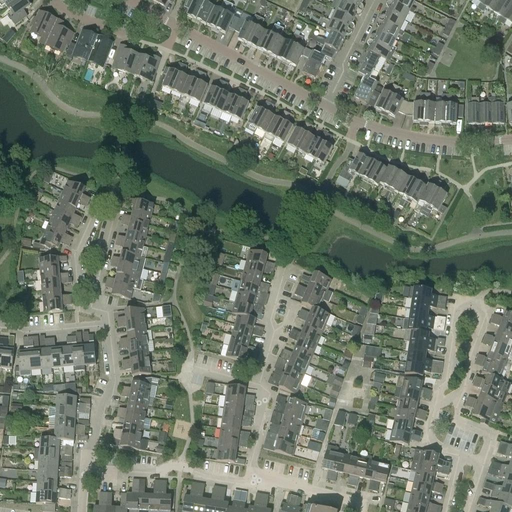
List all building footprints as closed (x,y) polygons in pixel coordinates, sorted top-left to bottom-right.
[(5,5),(7,9),(20,0),(0,0),(0,5),(1,8),(5,5)] [(24,0),(20,0),(7,9),(10,13),(7,16),(15,26),(27,17),(23,12),(31,6),(28,1),(26,2),(24,0)] [(191,22),(195,24),(206,0),(200,0),(200,1),(196,0),(187,0),(183,8),(189,10),(186,16),(193,19),(191,22)] [(200,23),(206,25),(214,8),(209,6),(211,0),(206,0),(195,24),(199,25),(200,23)] [(360,0),(341,0),(340,2),(362,13),(364,9),(363,6),(361,5),(363,1),(360,0)] [(388,0),(388,1),(410,12),(415,2),(410,0),(388,0)] [(480,11),(487,0),(473,0),(480,4),(477,9),(480,11)] [(493,12),(501,0),(487,0),(480,11),(483,13),(486,8),(493,12)] [(500,24),(511,5),(511,0),(501,0),(493,12),(500,17),(497,22),(500,24)] [(214,8),(206,25),(212,28),(211,31),(215,33),(228,4),(224,1),(220,11),(214,8)] [(405,22),(410,12),(388,1),(386,5),(387,8),(389,9),(387,13),(405,22)] [(340,2),(336,12),(354,20),(356,17),(357,17),(360,16),(362,13),(340,2)] [(229,29),(234,32),(240,20),(229,15),(233,6),(228,4),(215,33),(218,35),(220,32),(226,35),(229,29)] [(511,5),(500,24),(503,26),(506,21),(511,24),(511,5)] [(331,21),(353,32),(354,28),(353,25),(352,24),(354,20),(336,12),(331,21)] [(380,17),(378,21),(400,32),(405,22),(387,13),(385,17),(383,16),(380,17)] [(40,43),(45,45),(56,22),(41,15),(32,33),(43,38),(40,43)] [(251,25),(240,20),(234,32),(240,34),(237,40),(243,43),(242,46),(246,48),(260,18),(255,16),(251,25)] [(251,47),(257,49),(265,32),(260,30),(264,20),(260,18),(246,48),(249,49),(251,47)] [(326,31),(331,34),(331,33),(344,40),(346,36),(348,37),(351,36),(353,32),(331,21),(326,31)] [(400,32),(378,21),(377,24),(378,28),(379,28),(377,32),(395,41),(400,32)] [(61,24),(56,22),(45,45),(61,52),(69,34),(59,29),(61,24)] [(265,57),(279,27),(275,25),(270,35),(265,32),(257,49),(263,52),(262,55),(265,57)] [(270,56),(276,59),(285,41),(279,39),(284,30),(279,27),(265,57),(269,59),(270,56)] [(451,32),(445,30),(443,35),(448,38),(451,32)] [(73,57),(88,63),(96,41),(88,38),(90,35),(82,32),(76,46),(71,44),(65,58),(71,60),(73,57)] [(395,41),(377,32),(375,36),(374,35),(371,36),(369,40),(391,51),(395,41)] [(7,44),(14,37),(9,33),(2,40),(7,44)] [(331,34),(325,47),(338,53),(344,40),(331,33),(331,34)] [(281,64),(285,66),(299,37),(294,34),(290,44),(285,41),(276,59),(283,61),(281,64)] [(303,39),(299,37),(285,66),(289,68),(290,65),(296,68),(304,51),(299,48),(303,39)] [(386,61),(391,51),(369,40),(367,44),(368,47),(370,48),(368,51),(381,58),(386,61)] [(104,44),(96,41),(88,63),(104,69),(113,44),(105,41),(104,44)] [(313,52),(309,60),(322,66),(326,59),(333,63),(338,53),(325,47),(320,56),(313,52)] [(132,76),(139,57),(123,51),(119,62),(114,61),(111,69),(132,76)] [(374,71),(381,58),(368,51),(361,65),(374,71)] [(139,57),(132,76),(153,83),(155,75),(150,73),(154,62),(139,57)] [(315,80),(322,66),(309,60),(302,73),(315,80)] [(434,66),(429,63),(423,74),(429,76),(434,66)] [(171,92),(183,65),(179,64),(175,73),(165,69),(163,75),(161,80),(156,91),(160,93),(162,88),(171,92)] [(171,92),(181,96),(188,78),(183,76),(187,67),(183,65),(171,92)] [(364,78),(360,85),(374,92),(378,84),(370,80),(374,71),(361,65),(356,74),(364,78)] [(181,96),(190,100),(202,73),(197,72),(193,81),(188,78),(181,96)] [(206,75),(202,73),(190,100),(200,104),(208,87),(202,84),(206,75)] [(213,109),(224,83),(220,81),(216,90),(210,88),(203,105),(213,109)] [(222,113),(230,96),(225,94),(228,85),(224,83),(213,109),(222,113)] [(374,92),(360,85),(354,99),(367,105),(374,92)] [(384,117),(398,87),(393,85),(389,94),(383,92),(375,109),(381,112),(380,115),(384,117)] [(398,113),(405,116),(408,104),(398,99),(402,89),(398,87),(384,117),(387,118),(389,115),(395,119),(398,113)] [(222,113),(231,117),(243,91),(239,89),(235,98),(230,96),(222,113)] [(243,91),(231,117),(241,122),(249,104),(243,102),(247,93),(243,91)] [(419,127),(423,127),(425,94),(420,94),(420,104),(408,104),(405,116),(413,116),(413,123),(420,123),(419,127)] [(428,124),(434,124),(435,105),(430,105),(430,95),(425,94),(423,127),(428,127),(428,124)] [(441,128),(445,128),(447,96),(442,95),(441,105),(435,105),(434,124),(441,125),(441,128)] [(447,96),(445,128),(449,128),(449,125),(456,125),(457,119),(463,119),(464,107),(451,106),(452,96),(447,96)] [(480,125),(480,105),(471,105),(471,99),(467,99),(467,125),(480,125)] [(488,105),(480,105),(480,125),(492,125),(491,99),(488,99),(488,105)] [(495,99),(491,99),(492,125),(504,125),(504,104),(495,104),(495,99)] [(255,133),(257,130),(270,104),(266,102),(261,111),(256,108),(245,128),(255,133)] [(274,106),(270,104),(257,130),(266,135),(275,118),(270,115),(274,106)] [(275,139),(288,114),(284,112),(279,120),(275,118),(266,135),(263,139),(272,144),(275,139)] [(288,114),(275,139),(284,144),(293,127),(288,125),(292,116),(288,114)] [(296,151),(310,125),(306,123),(301,132),(296,129),(287,146),(296,151)] [(296,151),(305,156),(314,139),(309,136),(314,127),(310,125),(296,151)] [(305,156),(314,160),(328,135),(324,133),(319,141),(314,139),(305,156)] [(328,135),(314,160),(324,165),(333,148),(327,146),(332,137),(328,135)] [(359,177),(368,160),(362,157),(364,154),(360,152),(354,162),(349,159),(348,161),(339,177),(349,183),(354,174),(359,177)] [(359,188),(364,191),(379,162),(376,160),(374,163),(368,160),(359,177),(364,179),(359,188)] [(378,187),(389,167),(388,167),(387,170),(381,167),(383,164),(379,162),(364,191),(368,193),(373,184),(378,187)] [(380,196),(384,198),(400,170),(396,168),(394,171),(389,167),(378,187),(380,184),(384,187),(380,196)] [(398,194),(407,178),(402,174),(403,172),(400,170),(384,198),(388,201),(393,192),(398,194)] [(399,206),(403,209),(418,180),(415,178),(413,181),(407,178),(398,194),(403,197),(399,206)] [(417,205),(428,185),(426,188),(421,185),(422,182),(418,180),(403,209),(407,211),(412,202),(417,205)] [(68,182),(63,192),(88,203),(90,199),(82,195),(85,190),(68,182)] [(414,211),(424,216),(439,188),(435,186),(434,188),(428,185),(417,205),(414,211)] [(439,188),(424,216),(428,218),(433,210),(443,215),(447,209),(441,206),(447,196),(441,192),(443,189),(439,188)] [(88,203),(63,192),(59,202),(76,210),(78,204),(86,208),(88,203)] [(133,212),(151,216),(154,206),(124,198),(122,203),(134,206),(133,212)] [(59,202),(54,212),(79,223),(81,219),(73,215),(76,210),(59,202)] [(79,223),(54,212),(50,222),(67,230),(69,224),(77,227),(79,223)] [(148,227),(151,216),(133,212),(131,218),(123,216),(122,220),(148,227)] [(129,227),(127,233),(146,237),(148,227),(122,220),(121,225),(129,227)] [(50,222),(45,232),(70,243),(72,238),(64,235),(67,230),(50,222)] [(70,243),(45,232),(39,245),(44,248),(49,250),(51,246),(58,250),(61,244),(68,247),(70,243)] [(118,237),(117,241),(143,248),(146,237),(127,233),(126,239),(118,237)] [(124,248),(122,254),(140,258),(143,248),(117,241),(115,246),(124,248)] [(249,251),(246,262),(265,267),(268,256),(249,251)] [(113,258),(111,262),(138,269),(143,270),(145,260),(140,259),(140,258),(122,254),(121,260),(113,258)] [(40,271),(58,269),(58,263),(66,262),(66,257),(39,260),(40,271)] [(138,269),(111,262),(110,267),(118,269),(117,275),(135,279),(140,281),(143,270),(138,269)] [(246,262),(243,272),(262,277),(263,271),(265,267),(246,262)] [(58,269),(40,271),(41,282),(68,279),(67,274),(59,275),(58,269)] [(262,277),(243,272),(240,283),(259,288),(262,277)] [(310,284),(327,291),(331,281),(314,274),(312,279),(302,276),(300,280),(310,284)] [(106,283),(132,290),(139,291),(142,281),(140,281),(135,279),(117,275),(115,280),(107,278),(106,283)] [(68,279),(41,282),(42,292),(60,291),(60,285),(72,284),(71,279),(68,279)] [(130,301),(132,290),(106,283),(105,288),(113,290),(111,296),(130,301)] [(240,283),(237,293),(256,298),(259,288),(240,283)] [(327,291),(310,284),(307,290),(298,286),(296,290),(323,301),(327,291)] [(410,288),(408,299),(446,304),(446,298),(431,296),(431,291),(410,288)] [(323,301),(296,290),(294,294),(304,298),(301,304),(312,309),(319,311),(323,301)] [(60,291),(42,292),(42,303),(73,300),(73,296),(61,297),(60,291)] [(237,293),(235,303),(253,308),(256,298),(237,293)] [(214,307),(215,297),(207,296),(205,306),(214,307)] [(446,304),(408,299),(412,300),(410,310),(428,313),(429,308),(445,310),(446,304)] [(73,300),(42,303),(43,314),(62,313),(62,306),(74,305),(73,300)] [(250,319),(252,313),(253,308),(235,303),(232,314),(237,316),(237,315),(250,319)] [(364,325),(369,308),(363,306),(357,323),(364,325)] [(161,319),(169,318),(168,307),(159,308),(161,319)] [(312,309),(310,314),(300,310),(299,315),(325,326),(331,328),(335,318),(319,311),(312,309)] [(117,324),(145,321),(143,310),(125,311),(125,318),(117,319),(117,324)] [(410,310),(409,321),(444,326),(445,318),(436,317),(436,318),(427,317),(428,313),(410,310)] [(501,323),(511,327),(511,315),(505,313),(501,323)] [(256,320),(250,319),(237,315),(237,316),(234,326),(253,331),(256,320)] [(325,326),(299,315),(297,319),(306,323),(304,328),(321,336),(325,326)] [(127,333),(146,331),(145,321),(117,324),(118,328),(126,327),(127,333)] [(425,334),(426,329),(443,332),(444,326),(409,321),(407,332),(411,332),(425,334)] [(511,327),(501,323),(497,333),(511,338),(511,327)] [(365,335),(375,336),(376,325),(366,324),(365,335)] [(358,339),(363,328),(357,325),(352,336),(358,339)] [(234,326),(232,336),(250,341),(253,331),(234,326)] [(321,336),(304,328),(299,338),(317,346),(321,336)] [(120,345),(147,342),(146,331),(127,333),(128,339),(119,340),(120,345)] [(404,342),(409,343),(436,347),(443,348),(445,340),(437,339),(437,340),(428,339),(429,334),(425,334),(411,332),(407,332),(405,331),(404,342)] [(494,343),(511,350),(511,338),(497,333),(494,343)] [(232,336),(229,347),(247,352),(250,341),(232,336)] [(72,348),(73,367),(74,373),(84,372),(84,366),(82,347),(76,347),(76,337),(71,338),(72,348)] [(72,348),(71,338),(66,338),(67,348),(61,349),(63,368),(73,367),(72,348)] [(299,338),(295,348),(313,356),(317,346),(299,338)] [(63,368),(61,349),(55,349),(54,339),(49,340),(52,369),(63,368)] [(52,369),(49,340),(45,340),(46,350),(39,351),(41,370),(52,369)] [(129,355),(148,353),(147,342),(120,345),(120,350),(129,349),(129,355)] [(436,347),(409,343),(408,353),(426,356),(426,351),(436,353),(436,347)] [(511,350),(494,343),(490,353),(511,361),(511,350)] [(247,352),(229,347),(224,345),(221,356),(244,362),(247,352)] [(14,351),(7,350),(7,347),(3,346),(2,350),(0,369),(12,370),(14,351)] [(82,347),(84,366),(95,365),(94,346),(82,347)] [(366,347),(365,367),(373,367),(374,358),(380,358),(380,347),(366,347)] [(313,356),(295,348),(291,358),(308,366),(313,356)] [(41,370),(39,351),(33,351),(29,352),(30,371),(41,370)] [(30,371),(29,352),(24,352),(17,353),(19,368),(15,368),(15,373),(30,371)] [(122,366),(149,364),(148,353),(129,355),(130,361),(122,362),(122,366)] [(408,353),(406,364),(433,368),(434,362),(425,360),(426,356),(408,353)] [(511,361),(490,353),(486,363),(503,370),(503,371),(509,373),(511,364),(511,361)] [(280,359),(289,363),(291,358),(288,357),(282,354),(280,359)] [(291,358),(289,363),(287,368),(304,376),(308,366),(291,358)] [(482,374),(487,376),(499,380),(500,380),(503,371),(503,370),(486,363),(482,374)] [(149,364),(122,366),(123,371),(131,370),(132,377),(151,375),(149,364)] [(433,368),(406,364),(404,375),(422,378),(423,373),(432,374),(433,368)] [(287,368),(283,378),(300,385),(304,376),(287,368)] [(377,373),(375,381),(384,383),(387,375),(377,373)] [(332,396),(339,399),(345,379),(331,375),(327,385),(335,387),(332,396)] [(511,384),(500,380),(499,380),(487,376),(485,381),(476,378),(474,382),(484,386),(507,395),(511,384)] [(300,385),(283,378),(278,388),(296,396),(300,385)] [(404,378),(401,389),(423,394),(430,396),(431,391),(421,389),(422,383),(404,378)] [(214,393),(216,383),(209,382),(207,392),(214,393)] [(482,390),(480,396),(503,405),(507,395),(484,386),(474,382),(472,387),(482,390)] [(122,392),(149,397),(151,386),(132,383),(131,389),(123,388),(122,392)] [(76,384),(62,384),(63,394),(77,394),(76,384)] [(244,400),(254,401),(255,397),(245,395),(246,389),(227,386),(225,397),(244,400)] [(429,400),(430,396),(423,394),(401,389),(399,400),(417,404),(419,398),(429,400)] [(128,405),(147,408),(149,397),(122,392),(121,397),(129,399),(128,405)] [(8,396),(4,396),(4,407),(0,406),(0,426),(7,427),(8,396)] [(468,398),(466,402),(476,406),(499,415),(503,405),(480,396),(477,401),(468,398)] [(57,397),(56,408),(75,409),(76,398),(57,397)] [(224,408),(242,411),(243,405),(253,406),(254,401),(244,400),(225,397),(224,408)] [(277,403),(276,408),(304,416),(307,405),(288,400),(287,406),(277,403)] [(399,400),(397,410),(425,417),(426,412),(416,410),(417,404),(399,400)] [(476,406),(466,402),(465,407),(474,410),(472,416),(481,420),(480,424),(487,426),(489,423),(495,425),(499,415),(476,406)] [(22,413),(22,406),(11,405),(11,413),(22,413)] [(118,414),(145,419),(147,408),(128,405),(127,410),(119,409),(118,414)] [(89,410),(79,409),(75,409),(56,408),(50,408),(49,418),(75,420),(75,414),(89,415),(89,410)] [(222,419),(241,421),(242,411),(224,408),(222,419)] [(284,415),(283,421),(301,426),(304,416),(276,408),(275,412),(284,415)] [(424,421),(425,417),(397,410),(394,421),(413,425),(414,419),(424,421)] [(335,424),(345,426),(346,421),(354,423),(356,415),(338,411),(335,424)] [(124,426),(143,429),(145,419),(118,414),(117,418),(125,420),(124,426)] [(49,429),(55,430),(84,431),(84,427),(74,426),(75,420),(49,418),(49,429)] [(220,429),(239,432),(240,426),(250,427),(251,423),(244,422),(241,421),(222,419),(220,429)] [(318,419),(316,429),(328,432),(330,421),(318,419)] [(271,424),(270,429),(298,436),(301,426),(283,421),(281,427),(271,424)] [(394,421),(392,431),(420,438),(421,433),(411,431),(413,425),(394,421)] [(114,435),(140,440),(143,429),(124,426),(123,432),(114,430),(114,435)] [(219,440),(247,444),(248,440),(238,438),(239,432),(220,429),(219,440)] [(279,436),(277,442),(295,447),(298,436),(270,429),(269,433),(279,436)] [(84,436),(84,431),(55,430),(54,440),(59,441),(73,442),(74,436),(84,436)] [(420,438),(392,431),(389,442),(408,446),(409,440),(419,442),(420,438)] [(316,446),(322,448),(327,435),(321,433),(316,446)] [(146,441),(140,440),(114,435),(113,439),(121,441),(120,447),(144,452),(146,441)] [(39,450),(59,451),(71,452),(72,448),(59,447),(59,441),(54,440),(40,439),(39,450)] [(217,451),(236,453),(237,447),(247,449),(247,444),(219,440),(217,451)] [(295,447),(277,442),(275,448),(264,445),(262,449),(292,458),(295,447)] [(498,448),(511,452),(511,446),(500,442),(498,448)] [(326,481),(330,482),(337,454),(338,448),(327,445),(322,470),(328,471),(326,481)] [(511,452),(498,448),(496,454),(511,459),(510,463),(511,463),(511,452)] [(71,457),(71,452),(59,451),(39,450),(34,450),(34,461),(39,461),(58,462),(58,456),(71,457)] [(416,450),(413,461),(450,470),(451,464),(438,461),(439,456),(416,450)] [(236,453),(217,451),(216,462),(234,464),(236,453)] [(347,456),(337,454),(330,482),(335,483),(337,473),(343,475),(347,456)] [(347,486),(351,487),(358,459),(347,456),(343,475),(349,476),(347,486)] [(358,459),(351,487),(356,488),(358,478),(364,479),(369,457),(367,456),(366,461),(358,459)] [(369,457),(364,479),(375,482),(379,464),(371,462),(372,458),(369,457)] [(58,462),(39,461),(38,472),(57,473),(61,473),(61,469),(58,469),(58,462)] [(448,476),(450,470),(413,461),(411,472),(416,473),(434,477),(435,473),(448,476)] [(511,463),(510,463),(509,468),(492,462),(490,468),(498,471),(511,475),(511,463)] [(379,464),(375,482),(385,484),(387,477),(390,466),(379,464)] [(511,475),(498,471),(496,477),(505,480),(504,484),(511,486),(511,475)] [(57,473),(38,472),(37,483),(57,484),(57,478),(61,478),(61,473),(57,473)] [(416,473),(413,483),(441,490),(442,485),(433,483),(434,477),(416,473)] [(137,511),(139,481),(132,481),(132,495),(127,495),(126,511),(137,511)] [(137,511),(147,511),(149,496),(144,496),(145,481),(139,481),(137,511)] [(147,511),(158,511),(160,482),(154,482),(153,496),(149,496),(147,511)] [(160,482),(158,511),(170,511),(171,497),(166,497),(166,482),(160,482)] [(56,495),(57,484),(37,483),(36,493),(56,495)] [(193,511),(198,485),(192,483),(190,498),(184,497),(183,507),(178,506),(177,511),(193,511)] [(441,490),(413,483),(411,494),(429,498),(430,492),(440,495),(441,490)] [(511,486),(504,484),(502,488),(485,483),(483,489),(491,491),(511,498),(511,486)] [(193,511),(204,511),(206,501),(202,500),(204,486),(198,485),(193,511)] [(204,511),(215,511),(219,488),(213,487),(211,501),(206,501),(204,511)] [(226,511),(227,508),(228,508),(228,504),(223,503),(226,489),(219,488),(215,511),(226,511)] [(511,498),(491,491),(490,497),(499,500),(497,504),(497,505),(510,509),(511,509),(511,498)] [(55,506),(56,499),(56,495),(36,493),(36,505),(42,505),(55,506)] [(104,511),(105,494),(99,493),(98,508),(93,507),(93,511),(104,511)] [(104,511),(115,511),(116,509),(111,508),(112,494),(105,494),(104,511)] [(116,509),(115,511),(126,511),(127,495),(121,494),(120,509),(116,509)] [(259,511),(262,495),(256,494),(253,508),(248,508),(248,511),(259,511)] [(411,494),(408,504),(427,509),(429,498),(411,494)] [(262,495),(259,511),(270,511),(271,511),(266,511),(268,496),(262,495)] [(290,511),(294,497),(288,496),(285,505),(281,504),(279,511),(290,511)] [(301,511),(302,510),(298,509),(300,499),(294,497),(290,511),(301,511)] [(385,499),(384,507),(395,508),(395,500),(385,499)] [(497,505),(497,504),(480,499),(478,505),(491,509),(490,511),(509,511),(510,509),(497,505)] [(237,511),(239,502),(233,501),(231,509),(228,508),(227,508),(226,511),(237,511)] [(239,502),(237,511),(248,511),(244,511),(245,503),(239,502)]
